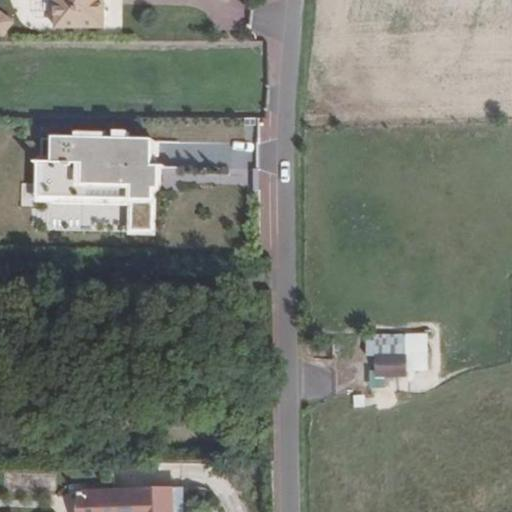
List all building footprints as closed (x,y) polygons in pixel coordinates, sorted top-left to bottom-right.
[(54,0),(55,26),(106,28),(105,0),(54,0)] [(0,31),(9,36),(17,18),(0,9),(0,31)] [(152,136),(53,132),(51,159),(77,162),(77,180),(128,182),(129,230),(155,231),(152,136)] [(26,206),(42,205),(41,187),(25,188),(26,206)] [(430,332),(365,334),(366,369),(431,371),(430,332)] [(176,511),(175,485),(76,486),(77,511),(176,511)]
